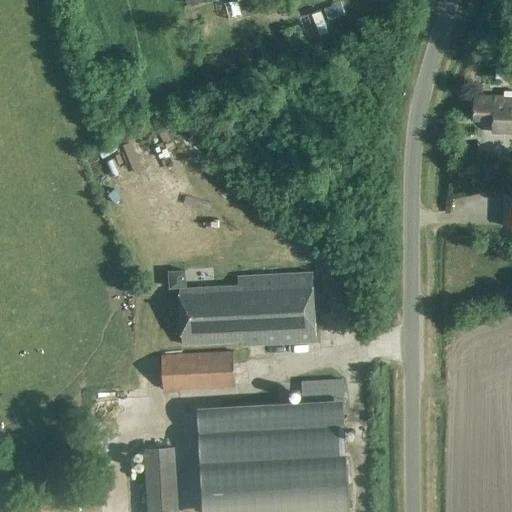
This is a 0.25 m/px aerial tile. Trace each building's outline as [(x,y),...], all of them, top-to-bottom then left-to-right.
[(185,0),(190,15),(210,8),(208,3),(215,0),(185,0)] [(182,79),(194,75),(186,45),(174,49),(182,79)] [(511,56),(498,56),(496,79),(511,78),(511,56)] [(475,99),(475,121),(497,122),(497,134),(511,134),(511,93),(505,94),(505,99),(475,99)] [(511,194),(505,194),(503,227),(511,227),(511,194)] [(494,214),(491,203),(478,206),(481,217),(494,214)] [(180,289),(183,346),(242,342),(243,346),(317,342),(313,273),(239,277),(239,286),(180,289)] [(235,352),(162,356),(164,390),(237,386),(235,352)] [(120,413),(150,409),(148,396),(118,400),(120,413)] [(344,401),(303,402),(198,408),(203,511),(316,511),(349,510),(347,463),(344,401)] [(177,511),(173,448),(145,450),(149,511),(177,511)]
